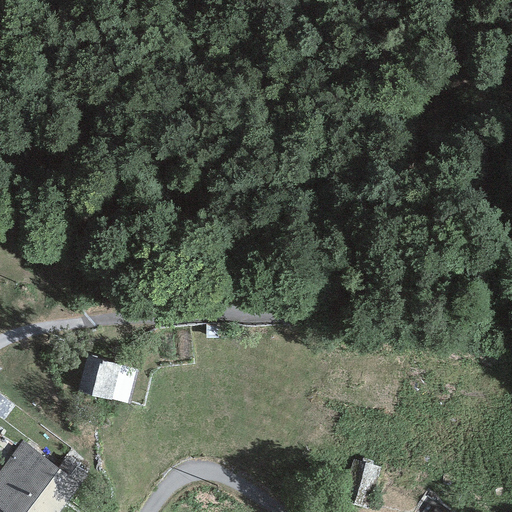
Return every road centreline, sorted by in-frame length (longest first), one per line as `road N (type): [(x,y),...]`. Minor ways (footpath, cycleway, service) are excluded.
road 1 (unclassified): [(0,341),(58,326),(313,299),(511,256)]
road 2 (unclassified): [(282,511),(201,472),(175,479),(147,511)]
